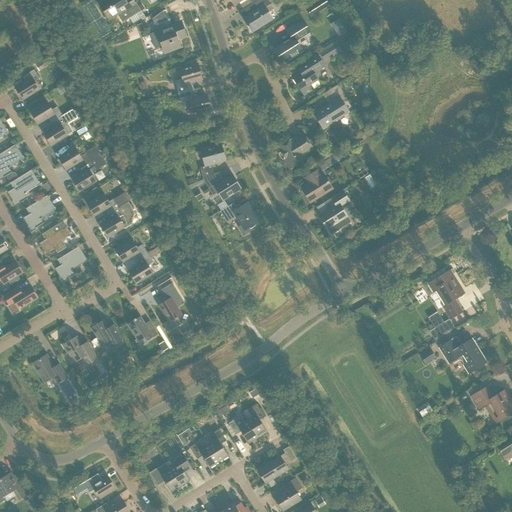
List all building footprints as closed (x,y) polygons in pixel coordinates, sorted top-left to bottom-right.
[(109,19),(118,13),(122,19),(124,19),(129,17),(140,11),(132,0),(105,0),(100,4),(109,19)] [(268,0),(258,0),(253,3),(248,6),(252,13),(243,18),(252,32),(273,19),(269,12),(274,9),(268,0)] [(329,5),(325,0),(322,0),(306,11),(310,17),(329,5)] [(178,39),(184,37),(181,30),(178,31),(175,24),(172,25),(169,19),(166,20),(164,15),(153,19),(155,25),(158,24),(160,30),(156,31),(161,46),(164,45),(167,53),(181,47),(178,39)] [(296,41),(307,34),(300,23),(287,31),(291,38),(275,49),(284,63),(303,51),(296,41)] [(341,50),(337,43),(320,53),(324,61),(341,50)] [(308,86),(318,80),(318,79),(318,78),(319,77),(320,76),(320,75),(320,74),(320,73),(320,72),(320,71),(319,70),(325,66),(319,57),(313,61),(312,59),(302,65),(305,70),(293,78),(304,95),(311,90),(308,86)] [(179,94),(193,90),(190,82),(202,79),(198,64),(180,69),(183,79),(175,81),(179,94)] [(22,99),(39,89),(35,81),(40,78),(34,69),(23,76),(26,82),(15,88),(22,99)] [(324,127),(347,113),(341,102),(347,98),(338,84),(323,94),(329,104),(315,113),(324,127)] [(193,90),(179,94),(181,103),(189,101),(193,115),(211,110),(206,95),(195,98),(193,90)] [(48,102),(31,113),(37,124),(48,117),(51,122),(63,115),(57,107),(52,110),(48,102)] [(54,128),(44,134),(51,145),(68,134),(67,134),(72,131),(68,124),(67,122),(77,116),(72,109),(63,115),(51,122),(54,128)] [(0,137),(8,132),(0,118),(0,137)] [(302,154),(312,148),(304,134),(294,141),(292,139),(278,148),(281,152),(279,153),(283,159),(284,158),(291,168),(305,159),(302,154)] [(9,168),(24,158),(16,144),(0,153),(0,179),(0,180),(6,176),(12,172),(9,168)] [(203,179),(214,174),(211,164),(226,160),(221,144),(201,149),(205,166),(200,167),(203,179)] [(96,146),(81,156),(76,148),(59,159),(66,170),(76,163),(80,168),(101,155),(96,146)] [(101,155),(80,168),(83,174),(72,180),(79,191),(96,180),(91,173),(107,164),(101,155)] [(320,169),(317,163),(301,173),(308,184),(302,188),(310,202),(332,188),(324,174),(321,176),(318,170),(320,169)] [(25,193),(40,184),(32,170),(16,179),(10,183),(14,189),(8,192),(16,205),(28,198),(25,193)] [(12,172),(6,176),(10,183),(16,179),(12,172)] [(214,174),(203,179),(213,195),(219,192),(223,200),(241,189),(232,175),(220,183),(214,174)] [(351,222),(348,217),(342,206),(350,201),(343,190),(331,198),(336,205),(319,216),(331,235),(351,222)] [(105,194),(88,205),(94,216),(105,209),(108,214),(119,207),(128,202),(130,200),(125,193),(114,199),(114,198),(109,201),(105,194)] [(201,194),(196,197),(199,202),(204,199),(201,194)] [(41,219),(56,209),(47,195),(26,209),(29,214),(24,218),(32,231),(44,223),(41,219)] [(111,219),(101,226),(107,237),(124,227),(125,228),(132,224),(134,212),(128,202),(119,207),(108,214),(111,219)] [(233,203),(220,211),(228,223),(237,217),(242,224),(238,227),(244,235),(252,230),(250,226),(260,220),(254,211),(253,212),(247,203),(237,209),(233,203)] [(72,235),(63,221),(42,234),(45,240),(39,243),(47,256),(56,251),(58,253),(67,247),(63,240),(72,235)] [(136,260),(148,253),(142,244),(137,247),(133,240),(116,251),(123,262),(133,255),(136,260)] [(148,253),(136,260),(139,265),(129,272),(136,283),(153,272),(148,265),(153,262),(151,258),(163,251),(160,245),(148,253)] [(72,270),(87,260),(79,246),(58,259),(61,265),(55,269),(63,282),(75,274),(72,270)] [(0,263),(0,277),(4,284),(8,281),(11,284),(19,279),(17,275),(22,272),(16,262),(5,268),(2,263),(0,263)] [(433,292),(436,291),(445,305),(442,306),(451,320),(463,312),(455,299),(465,293),(450,270),(428,283),(433,292)] [(184,303),(172,283),(161,290),(165,295),(168,293),(170,298),(159,305),(168,320),(162,324),(167,332),(180,324),(177,319),(178,318),(177,317),(181,315),(177,307),(184,303)] [(14,289),(4,296),(9,304),(7,306),(13,315),(21,311),(19,308),(38,297),(31,286),(21,292),(18,287),(14,289)] [(438,314),(430,319),(436,329),(431,333),(436,340),(446,334),(442,326),(444,324),(438,314)] [(128,324),(139,341),(145,337),(147,341),(158,334),(151,323),(146,326),(140,317),(136,319),(136,318),(129,322),(130,323),(128,324)] [(104,320),(92,327),(102,344),(108,341),(112,346),(123,339),(115,327),(109,330),(104,320)] [(193,327),(183,333),(186,338),(196,332),(193,327)] [(87,342),(82,345),(77,336),(63,345),(68,353),(69,352),(75,362),(82,358),(86,365),(98,358),(87,342)] [(469,373),(487,362),(471,338),(461,344),(456,336),(439,347),(449,363),(463,355),(467,362),(463,364),(469,373)] [(429,348),(419,354),(426,364),(435,358),(429,348)] [(58,383),(67,377),(59,364),(54,368),(46,355),(34,363),(45,382),(54,376),(58,383)] [(89,382),(93,389),(98,386),(94,379),(89,382)] [(497,423),(511,413),(511,402),(504,389),(497,394),(490,383),(472,395),(480,409),(486,405),(497,423)] [(256,389),(250,393),(253,398),(259,394),(256,389)] [(445,404),(439,408),(442,413),(448,409),(445,404)] [(247,420),(258,437),(267,431),(260,419),(265,416),(258,405),(249,410),(253,417),(247,420)] [(221,409),(216,412),(219,417),(224,414),(221,409)] [(258,437),(247,420),(242,424),(238,417),(229,423),(236,435),(241,431),(248,443),(258,437)] [(209,444),(219,461),(229,456),(221,444),(226,440),(219,429),(210,435),(214,441),(209,444)] [(182,433),(178,436),(184,446),(189,443),(182,433)] [(511,436),(497,446),(503,455),(506,459),(511,455),(511,436)] [(219,461),(209,444),(203,448),(199,441),(190,447),(197,459),(202,456),(210,467),(219,461)] [(291,462),(297,458),(289,446),(283,450),(285,453),(280,456),(258,469),(266,483),(288,469),(283,461),(288,458),(291,462)] [(170,469),(181,486),(190,480),(185,471),(192,467),(182,452),(171,459),(175,465),(170,469)] [(169,469),(166,463),(150,473),(158,486),(165,481),(171,492),(181,486),(170,469),(169,469)] [(0,502),(5,499),(4,496),(14,490),(19,499),(27,494),(21,485),(19,486),(11,473),(0,479),(0,502)] [(77,495),(87,488),(90,492),(95,490),(100,498),(115,489),(107,476),(98,482),(94,476),(74,489),(77,495)] [(296,492),(302,488),(296,477),(284,485),(287,490),(275,498),(283,510),(301,499),(296,492)] [(225,509),(227,511),(246,511),(239,499),(233,502),(234,503),(225,509)] [(130,511),(123,500),(109,508),(106,503),(96,509),(97,511),(130,511)]
